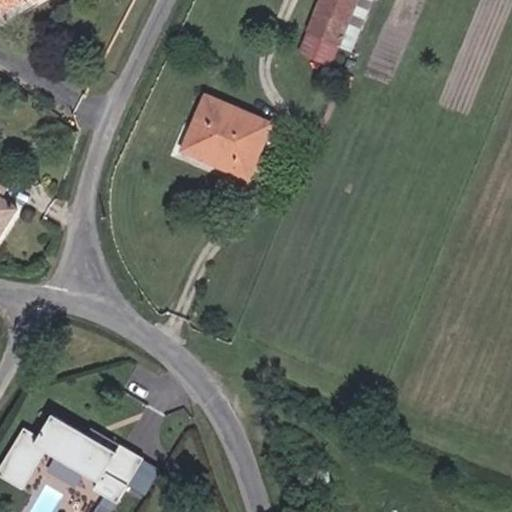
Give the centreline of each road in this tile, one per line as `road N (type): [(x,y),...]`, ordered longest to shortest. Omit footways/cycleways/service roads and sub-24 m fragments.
road 1 (unclassified): [(56,296),(88,253),(114,128),(176,0)]
road 2 (unclassified): [(56,296),(126,321),(211,397),(251,463),(266,511)]
